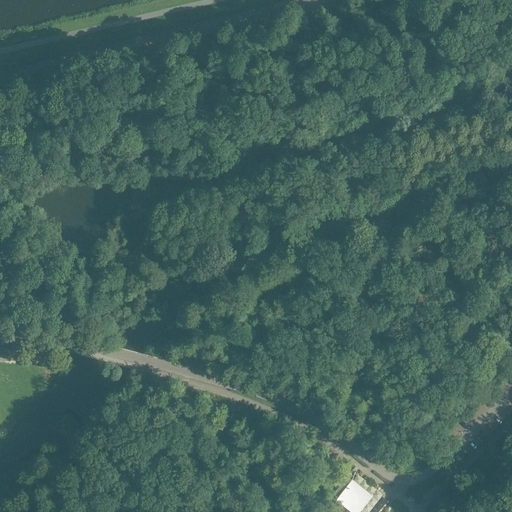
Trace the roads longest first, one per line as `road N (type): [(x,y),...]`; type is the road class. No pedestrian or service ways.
road 1 (tertiary): [(0,76),(311,0)]
road 2 (unknown): [(334,511),(312,492),(245,465),(191,429),(182,414),(187,381)]
